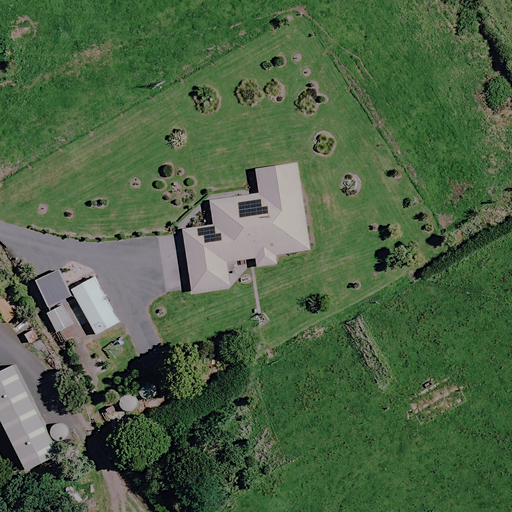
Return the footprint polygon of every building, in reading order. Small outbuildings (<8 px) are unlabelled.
[(312,251),(298,163),(257,170),(261,194),(211,201),(215,226),(184,231),(193,293),(232,287),(228,264),(257,259),(258,269),(279,265),(277,256),(312,251)] [(186,263),(182,236),(160,239),(164,267),(186,263)] [(120,324),(96,279),(73,291),(98,336),(120,324)] [(17,317),(0,295),(0,317),(7,325),(17,317)] [(74,326),(65,306),(48,314),(57,334),(74,326)] [(166,361),(151,333),(139,340),(154,367),(166,361)] [(61,455),(20,375),(0,384),(0,414),(29,472),(61,455)] [(152,381),(138,388),(146,404),(160,396),(152,381)] [(133,391),(117,400),(126,416),(141,407),(133,391)]
